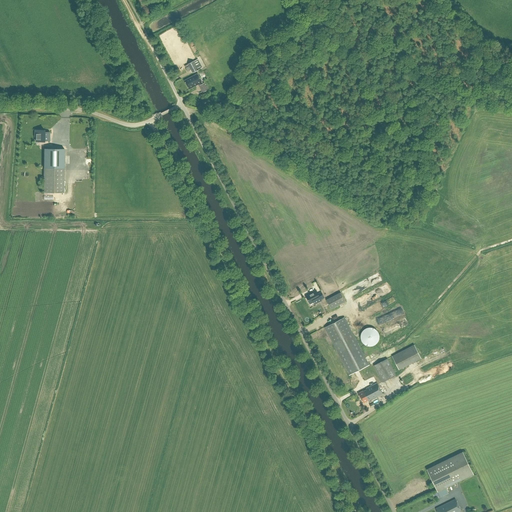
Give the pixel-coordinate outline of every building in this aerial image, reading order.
[(194,61),(199,70),(202,68),(198,59),(194,61)] [(193,73),(199,70),(194,61),(188,64),(193,73)] [(189,88),(199,84),(195,76),(185,81),(189,88)] [(203,93),(208,90),(205,83),(199,86),(203,93)] [(223,101),(227,106),(234,99),(230,95),(223,101)] [(44,133),(44,131),(35,131),(35,138),(36,138),(36,142),(44,143),(44,142),(49,142),(49,133),(44,133)] [(64,149),(44,149),(43,193),(63,193),(64,149)] [(376,271),(363,278),(364,281),(354,286),(356,289),(362,285),(363,287),(380,278),(376,271)] [(317,294),(315,289),(310,292),(310,294),(305,296),(308,302),(318,297),(319,298),(323,296),(321,292),(317,294)] [(332,309),(345,302),(340,292),(327,299),(332,309)] [(353,322),(362,318),(358,309),(349,313),(353,322)] [(352,333),(344,318),(325,328),(333,343),(349,375),(369,365),(352,333)] [(369,346),(370,346),(371,346),(372,346),(373,346),(374,346),(374,345),(375,345),(376,344),(377,343),(377,342),(378,342),(378,341),(379,340),(379,339),(379,338),(379,337),(379,336),(379,335),(379,334),(378,333),(378,332),(378,331),(377,331),(376,330),(375,329),(374,329),(374,328),(373,328),(372,328),(371,328),(370,328),(369,328),(368,328),(367,328),(366,328),(365,329),(364,330),(363,330),(363,331),(362,331),(362,332),(361,333),(361,334),(361,335),(360,336),(360,337),(360,338),(361,339),(361,340),(361,341),(362,342),(363,343),(363,344),(364,344),(365,345),(366,346),(367,346),(368,346),(369,346)] [(399,370),(421,358),(414,345),(392,356),(399,370)] [(380,382),(387,380),(394,376),(395,375),(397,374),(397,371),(395,368),(391,369),(390,366),(393,365),(389,358),(386,358),(378,363),(375,364),(373,365),(373,367),(375,370),(375,372),(378,375),(378,378),(380,382)] [(363,402),(366,401),(368,400),(382,393),(377,383),(367,388),(366,388),(367,389),(359,393),(363,402)] [(438,492),(474,475),(463,452),(427,469),(438,492)] [(436,508),(437,511),(457,511),(462,510),(456,499),(436,508)]
